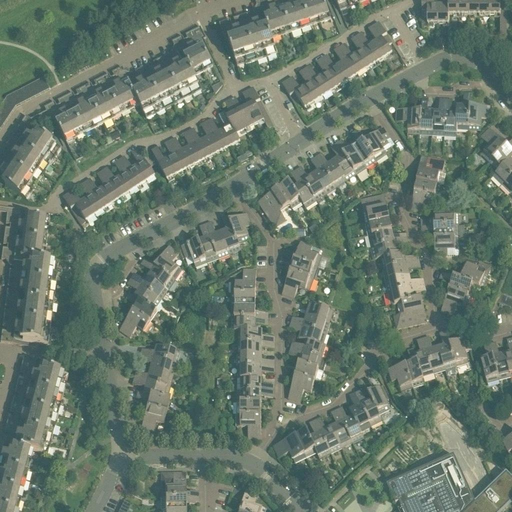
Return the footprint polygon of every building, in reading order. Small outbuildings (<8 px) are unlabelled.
[(260,14),(265,12),(261,0),(255,2),(258,11),(259,14),(260,14)] [(265,12),(269,11),(270,10),(266,0),(260,0),(261,0),(265,12)] [(270,0),(274,9),(279,8),(276,0),(270,0)] [(289,4),(284,6),(282,6),(292,34),(311,27),(304,8),(301,0),(299,1),(295,2),(293,3),(292,3),(289,4)] [(331,21),(323,0),(301,0),(304,8),(311,27),(321,24),(330,21),(331,21)] [(358,0),(335,0),(341,13),(351,9),(360,5),(358,0)] [(449,17),(500,17),(500,0),(442,0),(442,6),(434,6),(434,3),(422,3),(422,29),(428,29),(428,26),(449,26),(449,17)] [(268,31),(272,40),(282,37),(292,34),(282,6),(279,8),(274,9),(273,9),(270,10),(269,11),(271,16),(265,19),(265,21),(268,28),(268,31)] [(253,13),(257,25),(259,24),(263,23),(260,14),(259,14),(258,11),(253,13)] [(244,16),(248,28),(253,26),(254,26),(249,14),(244,16)] [(239,18),(243,30),(246,29),(248,28),(244,16),(239,18)] [(234,19),(238,31),(240,31),(243,30),(239,18),(234,19)] [(225,22),(229,34),(233,33),(234,32),(230,21),(225,22)] [(219,24),(223,36),(229,34),(225,22),(219,24)] [(248,28),(246,29),(248,34),(249,37),(258,62),(267,58),(277,55),(272,40),(268,31),(268,28),(261,30),(259,24),(257,25),(256,25),(254,26),(253,26),(248,28)] [(342,65),(338,67),(335,69),(327,57),(316,63),(324,76),(318,80),(310,68),(299,74),(307,87),(300,91),(292,79),(282,85),(295,106),(300,103),(305,111),(392,55),(387,47),(392,44),(379,24),(368,30),(376,43),(369,47),(362,35),(351,41),(359,54),(352,58),(344,45),(334,52),(342,65)] [(196,31),(201,42),(206,39),(201,28),(196,31)] [(191,33),(196,45),(201,42),(196,31),(191,33)] [(249,37),(248,34),(242,36),(240,31),(238,31),(237,32),(234,32),(233,33),(235,38),(228,41),(229,44),(238,68),(248,65),(258,62),(249,37)] [(193,46),(196,45),(191,33),(186,36),(191,47),(193,46)] [(183,51),(188,49),(182,37),(177,40),(183,51)] [(178,54),(183,51),(177,40),(172,43),(177,51),(178,54)] [(195,78),(204,73),(213,69),(213,68),(204,51),(203,48),(202,48),(196,51),(193,46),(191,47),(190,47),(188,49),(183,51),(178,54),(183,62),(185,61),(190,69),(195,78)] [(183,62),(178,54),(177,51),(172,54),(177,65),(179,64),(183,62)] [(163,58),(169,69),(173,67),(174,67),(168,56),(163,58)] [(159,60),(165,72),(169,69),(163,58),(159,60)] [(161,73),(165,72),(159,60),(153,63),(159,74),(161,73)] [(171,78),(183,101),(193,97),(202,92),(195,78),(190,69),(185,61),(183,62),(179,64),(177,65),(174,67),(173,67),(176,73),(170,76),(171,78)] [(155,76),(156,76),(150,65),(146,67),(152,78),(155,77),(155,76)] [(149,80),(152,78),(146,67),(141,70),(146,81),(149,80)] [(117,71),(123,82),(128,80),(127,77),(122,68),(117,71)] [(146,81),(141,70),(135,73),(141,84),(143,83),(146,81)] [(120,84),(123,82),(117,71),(112,74),(118,85),(120,84)] [(149,80),(152,85),(153,88),(165,111),(174,106),(183,101),(171,78),(170,76),(164,79),(161,73),(159,74),(158,75),(156,76),(155,76),(155,77),(152,78),(149,80)] [(127,77),(128,80),(133,88),(138,85),(132,74),(127,77)] [(110,89),(114,87),(115,86),(109,75),(104,78),(110,89)] [(99,80),(105,92),(108,90),(110,89),(104,78),(99,80)] [(44,79),(39,81),(45,93),(50,90),(44,79)] [(100,94),(102,93),(105,92),(99,80),(94,83),(100,94)] [(39,81),(34,84),(40,95),(45,93),(39,81)] [(216,92),(223,86),(220,82),(213,88),(216,92)] [(138,85),(133,88),(131,89),(140,106),(147,120),(156,115),(165,111),(153,88),(152,85),(146,88),(143,83),(141,84),(140,84),(138,85)] [(34,84),(29,86),(35,98),(40,95),(34,84)] [(110,89),(108,90),(110,92),(111,95),(112,98),(122,116),(131,111),(140,106),(131,89),(131,88),(124,92),(120,84),(118,85),(117,85),(115,86),(114,87),(110,89)] [(91,85),(86,87),(92,98),(96,96),(97,96),(91,85)] [(29,86),(25,89),(30,100),(35,98),(29,86)] [(86,87),(81,90),(87,101),(90,99),(92,98),(86,87)] [(25,89),(20,91),(26,103),(30,100),(25,89)] [(231,117),(228,119),(225,114),(219,117),(226,130),(219,134),(212,121),(201,126),(208,139),(201,143),(194,130),(183,136),(189,149),(183,152),(176,139),(165,145),(171,158),(164,162),(158,149),(152,152),(167,182),(241,144),(236,136),(264,122),(268,131),(273,128),(253,89),(242,95),(249,108),(242,112),(235,98),(224,104),(231,117)] [(76,92),(82,103),(84,102),(87,101),(81,90),(76,92)] [(20,91),(15,94),(21,105),(26,103),(20,91)] [(94,107),(104,125),(113,120),(122,116),(112,98),(111,95),(105,98),(102,93),(100,94),(97,96),(96,96),(92,98),(90,99),(94,107)] [(15,94),(10,96),(16,108),(21,105),(15,94)] [(73,94),(68,96),(74,108),(78,105),(79,105),(73,94)] [(457,107),(457,114),(456,131),(457,131),(468,132),(470,107),(470,95),(464,94),(463,107),(457,107)] [(7,98),(2,105),(13,112),(16,108),(10,96),(7,98)] [(68,96),(63,99),(69,110),(74,108),(68,96)] [(58,102),(64,113),(66,112),(69,110),(63,99),(58,102)] [(79,105),(78,105),(81,111),(75,114),(76,117),(86,134),(95,130),(104,125),(94,107),(90,99),(87,101),(84,102),(82,103),(81,104),(79,105)] [(420,136),(432,137),(433,113),(428,112),(428,100),(422,99),(421,112),(420,136)] [(432,137),(444,138),(446,101),(439,100),(439,113),(433,113),(432,137)] [(446,101),(444,138),(456,138),(457,131),(456,131),(457,114),(451,114),(452,101),(446,101)] [(56,117),(60,115),(61,114),(55,103),(50,106),(56,117)] [(2,105),(0,108),(0,109),(10,116),(13,112),(2,105)] [(55,117),(56,117),(50,106),(45,109),(50,120),(54,118),(55,117)] [(488,108),(470,107),(468,132),(481,132),(481,121),(487,121),(487,117),(488,108)] [(0,109),(0,116),(7,121),(10,116),(0,109)] [(408,136),(420,136),(421,112),(396,111),(396,124),(408,124),(408,136)] [(69,117),(66,112),(64,113),(63,113),(61,114),(60,115),(56,117),(55,117),(54,118),(57,123),(56,123),(58,126),(67,144),(76,139),(86,134),(76,117),(75,114),(69,117)] [(26,117),(23,122),(33,129),(37,124),(26,117)] [(33,129),(23,122),(20,126),(30,133),(33,129)] [(27,138),(28,136),(30,133),(20,126),(17,131),(27,138)] [(360,132),(357,134),(376,163),(386,156),(384,153),(395,146),(383,129),(369,138),(367,135),(363,137),(360,132)] [(481,156),(490,164),(507,147),(490,130),(480,139),(489,147),(481,156)] [(357,146),(353,149),(366,169),(376,163),(357,134),(356,132),(350,135),(357,146)] [(30,145),(26,151),(28,152),(50,167),(56,158),(61,150),(61,149),(40,135),(38,133),(33,139),(28,136),(27,138),(27,139),(25,141),(25,142),(30,145)] [(15,134),(11,139),(22,146),(25,142),(25,141),(15,134)] [(8,143),(19,150),(22,146),(11,139),(8,143)] [(341,142),(336,145),(356,176),(366,169),(353,149),(348,152),(341,142)] [(490,164),(498,172),(499,173),(511,161),(511,159),(511,151),(511,152),(511,151),(511,142),(507,147),(490,164)] [(19,150),(8,143),(5,148),(16,155),(17,153),(19,150)] [(337,159),(333,162),(346,183),(356,176),(336,145),(330,149),(337,159)] [(63,198),(82,227),(156,179),(137,150),(131,154),(139,166),(133,170),(125,158),(114,165),(122,177),(116,181),(108,169),(97,176),(105,188),(102,190),(99,193),(91,180),(80,187),(88,199),(85,202),(82,204),(73,191),(63,198)] [(0,155),(0,156),(10,163),(13,158),(14,158),(3,151),(0,155)] [(18,162),(14,168),(17,169),(38,184),(44,175),(50,167),(28,152),(26,151),(22,156),(17,153),(16,155),(15,155),(14,158),(13,158),(18,162)] [(321,155),(316,158),(336,189),(346,183),(333,162),(328,165),(321,155)] [(0,162),(7,168),(10,163),(0,156),(0,162)] [(317,173),(313,176),(326,196),(336,189),(316,158),(310,162),(317,173)] [(421,158),(420,165),(433,167),(434,160),(421,158)] [(420,165),(417,182),(437,186),(437,185),(441,186),(443,187),(445,176),(443,175),(445,162),(434,160),(433,167),(420,165)] [(493,177),(502,186),(511,176),(511,162),(511,161),(499,173),(498,172),(493,177)] [(17,169),(14,168),(11,173),(6,170),(4,172),(4,173),(2,175),(7,179),(3,185),(5,186),(27,201),(33,192),(38,184),(17,169)] [(301,168),(296,172),(316,203),(326,196),(313,176),(308,179),(301,168)] [(297,186),(293,189),(302,203),(305,209),(316,203),(296,172),(290,175),(297,186)] [(511,176),(502,186),(510,195),(511,193),(511,176)] [(417,182),(415,194),(439,198),(441,186),(437,185),(437,186),(417,182)] [(289,183),(279,190),(290,207),(292,210),(302,203),(293,189),(289,183)] [(290,207),(279,190),(263,200),(270,210),(265,214),(275,229),(286,222),(280,213),(290,207)] [(439,198),(415,194),(412,212),(424,215),(425,209),(437,211),(439,198)] [(384,196),(371,199),(372,206),(386,203),(384,196)] [(372,206),(371,199),(361,202),(363,214),(350,217),(353,228),(366,225),(370,224),(389,220),(387,208),(386,203),(372,206)] [(258,203),(265,214),(270,210),(263,200),(258,203)] [(17,230),(17,231),(23,232),(23,239),(26,239),(45,242),(47,231),(48,221),(28,218),(19,215),(19,221),(18,227),(18,228),(17,230)] [(421,222),(421,228),(458,227),(458,215),(434,215),(434,221),(421,222)] [(247,216),(230,222),(238,245),(250,241),(246,230),(251,228),(247,216)] [(226,231),(221,233),(229,256),(241,252),(238,245),(230,222),(228,217),(222,219),(226,231)] [(366,225),(368,237),(392,232),(389,220),(370,224),(366,225)] [(211,224),(205,226),(218,260),(229,256),(221,233),(216,235),(214,231),(215,231),(213,226),(212,226),(211,224)] [(204,240),(198,242),(207,264),(218,260),(205,226),(199,228),(204,240)] [(434,234),(434,239),(458,239),(464,239),(464,227),(458,227),(421,228),(421,234),(434,234)] [(368,237),(371,249),(407,241),(406,235),(393,238),(392,232),(368,237)] [(23,239),(17,238),(16,241),(16,245),(15,247),(15,248),(15,251),(14,256),(13,262),(23,263),(23,260),(43,262),(44,252),(45,242),(26,239),(23,239)] [(458,239),(434,239),(435,258),(448,258),(448,257),(459,257),(458,239)] [(374,262),(381,260),(381,259),(397,256),(397,255),(396,250),(408,247),(407,241),(371,249),(374,262)] [(207,264),(198,242),(181,248),(186,260),(191,258),(195,269),(207,264)] [(300,244),(294,261),(317,269),(321,258),(311,254),(313,248),(300,244)] [(169,248),(155,268),(175,282),(182,272),(172,265),(179,255),(169,248)] [(381,260),(383,271),(419,263),(418,257),(406,260),(404,253),(397,255),(397,256),(381,259),(381,260)] [(292,267),(290,273),(313,281),(317,269),(294,261),(282,257),(280,263),(292,267)] [(22,273),(21,278),(21,280),(27,281),(30,281),(56,284),(58,264),(43,262),(23,260),(23,263),(22,269),(22,273)] [(151,273),(148,278),(168,292),(175,282),(155,268),(144,261),(141,266),(151,273)] [(467,264),(460,281),(476,287),(483,290),(490,270),(479,265),(468,261),(467,264)] [(383,271),(386,283),(410,277),(408,272),(421,269),(419,263),(383,271)] [(290,273),(284,290),(296,294),(298,289),(309,292),(313,281),(290,273)] [(451,285),(449,290),(472,298),(476,287),(460,281),(442,274),(439,280),(451,285)] [(134,275),(131,281),(161,302),(168,292),(148,278),(145,283),(134,275)] [(386,283),(389,294),(424,287),(423,280),(411,283),(410,277),(386,283)] [(231,283),(231,296),(256,296),(256,278),(243,278),(243,284),(231,283)] [(25,294),(24,301),(27,301),(53,305),(54,295),(56,284),(30,281),(27,281),(26,288),(20,287),(20,289),(20,290),(19,293),(25,294)] [(138,293),(134,298),(154,311),(155,311),(161,302),(131,281),(127,286),(138,293)] [(391,307),(402,304),(415,301),(415,300),(413,295),(426,293),(424,287),(389,294),(391,307)] [(296,294),(284,290),(282,296),(294,300),(296,294)] [(472,298),(449,290),(441,313),(453,318),(457,306),(468,310),(472,298)] [(137,307),(134,312),(151,323),(158,313),(155,311),(154,311),(134,298),(130,295),(126,300),(137,307)] [(231,296),(231,308),(255,308),(256,296),(231,296)] [(402,304),(404,315),(394,318),(397,330),(427,324),(422,299),(415,300),(415,301),(402,304)] [(23,314),(22,321),(25,322),(50,325),(52,315),(53,305),(27,301),(24,301),(23,308),(17,307),(17,309),(17,310),(17,313),(17,314),(23,314)] [(310,305),(306,317),(329,324),(333,312),(310,305)] [(231,308),(231,320),(268,320),(268,314),(255,314),(255,308),(231,308)] [(151,323),(134,312),(119,332),(130,339),(137,329),(144,334),(151,323)] [(292,319),(291,325),(326,336),(329,324),(306,317),(305,322),(292,319)] [(13,339),(13,340),(22,342),(48,346),(48,345),(49,335),(50,325),(25,322),(22,321),(16,320),(15,324),(15,327),(15,330),(14,331),(14,333),(13,339)] [(231,332),(238,332),(255,332),(255,327),(268,327),(268,320),(231,320),(231,332)] [(299,340),(306,343),(306,342),(322,347),(326,336),(291,325),(289,331),(301,335),(299,340)] [(238,332),(238,344),(275,344),(275,338),(262,338),(262,332),(255,332),(238,332)] [(438,348),(445,371),(447,378),(459,374),(457,368),(449,345),(446,333),(440,335),(443,347),(438,348)] [(429,338),(423,340),(434,375),(445,371),(438,348),(432,350),(429,338)] [(467,339),(449,345),(457,368),(468,364),(465,353),(471,351),(467,339)] [(420,354),(415,355),(422,379),(423,378),(434,375),(423,340),(417,342),(420,354)] [(292,344),(290,350),(322,360),(326,348),(322,347),(306,342),(306,343),(304,348),(292,344)] [(238,344),(238,356),(262,356),(262,351),(275,351),(275,344),(238,344)] [(496,344),(490,346),(499,381),(511,378),(505,355),(499,356),(496,344)] [(499,381),(490,346),(483,347),(487,359),(481,361),(487,384),(499,381)] [(142,350),(140,356),(176,366),(180,351),(175,349),(174,353),(155,348),(154,354),(142,350)] [(301,360),(299,365),(323,373),(327,361),(322,360),(290,350),(289,356),(301,360)] [(411,364),(406,366),(413,389),(425,385),(423,378),(422,379),(415,355),(413,350),(407,352),(411,364)] [(150,366),(149,371),(172,378),(176,366),(140,356),(138,363),(150,366)] [(238,356),(238,368),(274,369),(274,362),(262,362),(262,356),(238,356)] [(22,364),(34,367),(36,361),(24,358),(22,364)] [(33,372),(34,368),(34,367),(22,364),(21,369),(33,372)] [(299,365),(295,377),(315,383),(320,384),(324,373),(323,373),(299,365)] [(413,389),(406,366),(388,371),(392,384),(398,382),(401,393),(413,389)] [(29,388),(35,390),(37,390),(63,397),(65,387),(68,377),(34,368),(33,372),(32,377),(31,378),(31,381),(30,381),(29,387),(29,388)] [(238,368),(237,380),(262,380),(262,375),(274,375),(274,369),(238,368)] [(33,372),(21,369),(19,374),(32,377),(33,372)] [(135,373),(134,380),(169,389),(172,378),(149,371),(148,377),(135,373)] [(295,377),(290,394),(302,398),(304,392),(311,394),(315,383),(295,377)] [(29,387),(30,381),(31,381),(18,378),(17,384),(29,387)] [(144,389),(143,394),(166,401),(166,400),(169,389),(134,380),(132,386),(144,389)] [(237,380),(237,392),(274,393),(274,386),(262,386),(262,380),(237,380)] [(368,380),(362,383),(371,401),(379,416),(390,411),(386,402),(389,401),(382,387),(374,391),(368,380)] [(16,389),(28,392),(29,388),(29,387),(17,384),(16,389)] [(28,392),(16,389),(14,394),(26,397),(27,395),(28,392)] [(31,403),(29,409),(32,410),(57,417),(60,407),(63,397),(37,390),(35,390),(33,396),(27,395),(26,397),(26,398),(26,400),(25,401),(31,403)] [(237,392),(237,404),(261,404),(261,399),(274,399),(274,393),(237,392)] [(361,392),(355,395),(371,428),(382,422),(379,416),(371,401),(366,403),(361,392)] [(148,403),(147,408),(167,413),(170,401),(166,400),(166,401),(143,394),(138,393),(136,399),(148,403)] [(302,398),(290,394),(288,400),(300,404),(302,398)] [(349,411),(352,418),(353,418),(360,433),(361,433),(371,428),(355,395),(349,397),(355,409),(349,411)] [(13,397),(12,403),(24,406),(25,401),(26,400),(13,397)] [(12,403),(10,408),(23,412),(24,406),(12,403)] [(237,404),(237,416),(261,416),(261,404),(237,404)] [(9,413),(21,417),(22,414),(23,412),(10,408),(9,413)] [(147,408),(143,420),(156,423),(163,425),(167,413),(147,408)] [(19,426),(19,428),(52,436),(55,426),(57,417),(32,410),(29,409),(28,416),(22,414),(21,417),(21,418),(20,420),(20,421),(19,426)] [(342,409),(336,411),(352,445),(364,439),(361,433),(360,433),(353,418),(352,418),(348,420),(342,409)] [(336,426),(331,428),(342,450),(352,445),(336,411),(331,414),(336,426)] [(248,429),(248,434),(261,434),(261,416),(237,416),(237,428),(248,429)] [(20,421),(20,420),(8,417),(7,423),(19,426),(20,421)] [(320,419),(315,422),(331,455),(342,450),(331,428),(326,431),(320,419)] [(156,423),(143,420),(141,431),(153,434),(153,432),(156,423)] [(314,436),(310,438),(309,438),(317,454),(316,454),(319,461),(331,455),(315,422),(309,425),(314,436)] [(18,431),(19,428),(19,426),(7,423),(5,428),(18,431)] [(4,433),(16,436),(18,431),(5,428),(4,433)] [(22,450),(32,452),(47,456),(52,436),(19,428),(18,431),(16,436),(16,438),(15,440),(14,446),(13,447),(22,450)] [(307,432),(295,437),(306,459),(316,454),(317,454),(309,438),(310,438),(307,432)] [(2,442),(5,443),(14,446),(15,440),(3,437),(2,442)] [(279,445),(284,457),(290,454),(295,464),(306,459),(295,437),(279,445)] [(511,437),(502,442),(508,453),(511,451),(511,437)] [(279,460),(284,457),(279,445),(273,448),(279,460)] [(0,460),(0,465),(5,467),(8,467),(27,472),(29,462),(32,452),(22,450),(13,447),(10,446),(8,453),(2,452),(2,454),(1,455),(1,458),(0,460)] [(454,457),(429,468),(387,486),(396,505),(399,504),(402,511),(501,511),(511,503),(511,479),(506,473),(475,504),(454,457)] [(0,486),(22,492),(24,482),(27,472),(8,467),(5,467),(3,473),(0,472),(0,486)] [(161,475),(161,499),(198,499),(198,493),(189,493),(187,495),(186,493),(185,481),(173,481),(173,475),(161,475)] [(0,507),(17,511),(22,492),(0,486),(0,507)] [(245,491),(238,511),(263,511),(265,510),(254,507),(257,495),(245,491)] [(198,499),(161,499),(162,511),(186,511),(186,506),(198,505),(198,499)]
